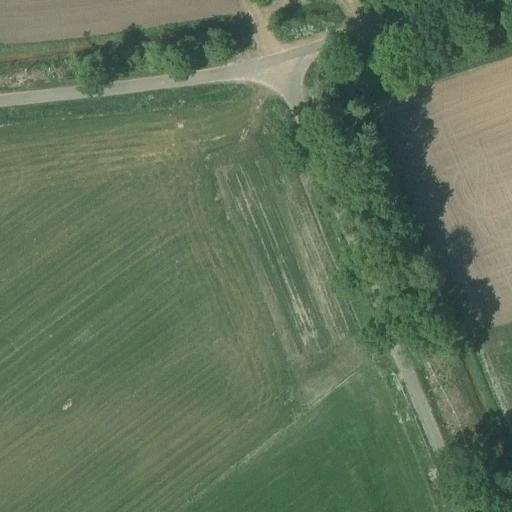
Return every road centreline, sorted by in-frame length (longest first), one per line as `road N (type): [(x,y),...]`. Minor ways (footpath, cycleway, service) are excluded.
road 1 (unclassified): [(278,55),(465,511)]
road 2 (unclassified): [(278,55),(0,98)]
road 3 (unclassified): [(458,0),(278,55)]
